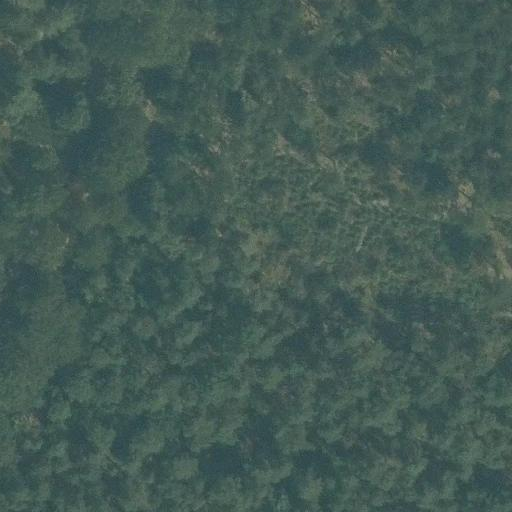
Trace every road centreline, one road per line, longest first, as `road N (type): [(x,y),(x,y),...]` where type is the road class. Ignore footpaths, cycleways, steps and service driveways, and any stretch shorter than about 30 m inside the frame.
road 1 (unknown): [(192,0),(0,394)]
road 2 (unclassified): [(0,311),(158,0)]
